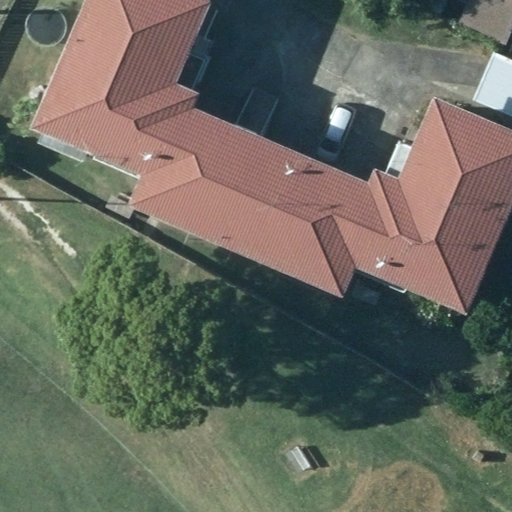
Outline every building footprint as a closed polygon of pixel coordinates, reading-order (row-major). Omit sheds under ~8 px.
[(90,0),(38,128),(168,88),(184,84),(217,0),(90,0)] [(500,41),(511,12),(511,0),(456,0),(461,2),(453,18),(500,41)] [(511,60),(487,50),(467,100),(511,119),(511,60)] [(207,93),(184,84),(168,88),(38,128),(149,173),(135,207),(175,223),(219,118),(200,110),(207,93)] [(511,127),(441,99),(408,180),(475,315),(511,227),(511,127)] [(343,170),(219,118),(175,223),(299,275),(343,170)] [(362,269),(475,315),(408,180),(383,169),(377,183),(343,170),(299,275),(351,297),(362,269)]
